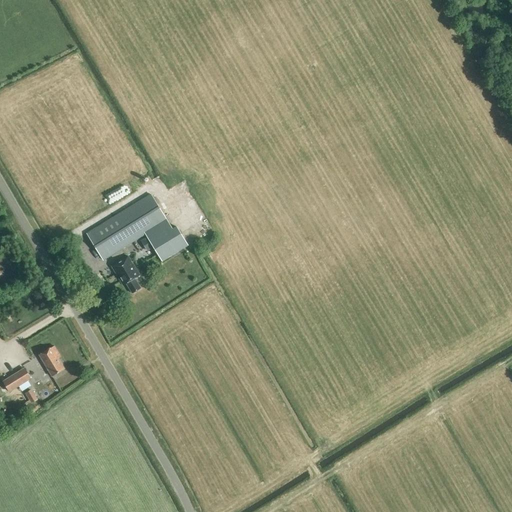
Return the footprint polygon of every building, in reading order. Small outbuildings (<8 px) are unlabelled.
[(145,234),(158,254),(162,261),(187,246),(176,227),(172,229),(151,195),(87,234),(103,260),(145,234)] [(139,275),(128,256),(111,266),(123,285),(126,283),(132,293),(140,288),(134,278),(139,275)] [(52,377),(64,369),(58,358),(60,357),(54,346),(39,355),(52,377)] [(31,379),(24,368),(3,381),(10,392),(31,379)] [(31,404),(38,400),(32,390),(25,394),(31,404)]
